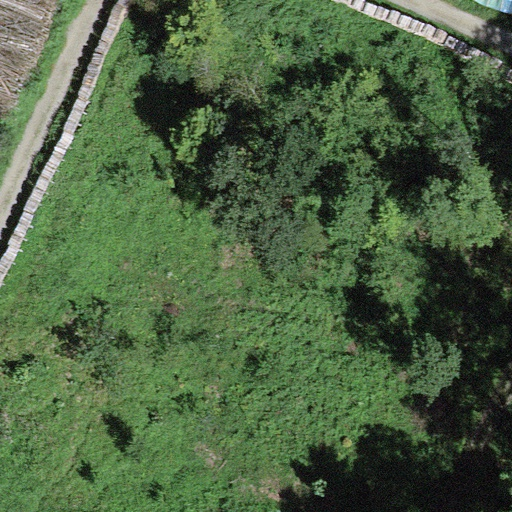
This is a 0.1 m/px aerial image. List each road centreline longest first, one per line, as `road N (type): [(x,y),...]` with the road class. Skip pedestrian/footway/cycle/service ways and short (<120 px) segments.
road 1 (track): [(93,0),(0,200)]
road 2 (track): [(454,511),(511,396)]
